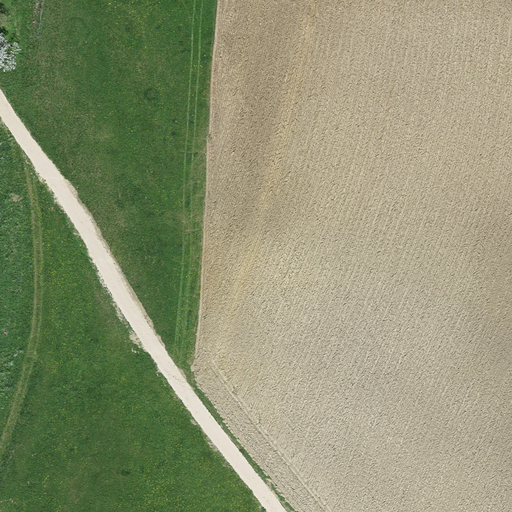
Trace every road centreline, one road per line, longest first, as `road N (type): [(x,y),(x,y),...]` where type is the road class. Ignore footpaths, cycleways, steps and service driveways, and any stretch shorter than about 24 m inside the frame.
road 1 (track): [(273,511),(163,367),(0,101)]
road 2 (track): [(37,162),(42,295),(0,467)]
